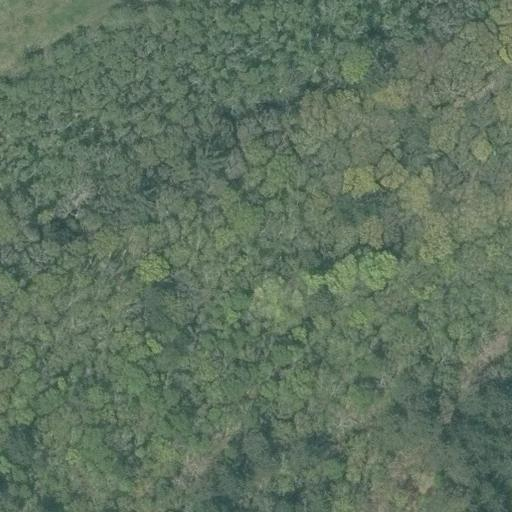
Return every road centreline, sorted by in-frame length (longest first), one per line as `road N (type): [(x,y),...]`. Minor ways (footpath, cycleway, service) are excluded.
road 1 (unknown): [(0,242),(125,184),(221,185),(511,78)]
road 2 (track): [(511,347),(369,511)]
